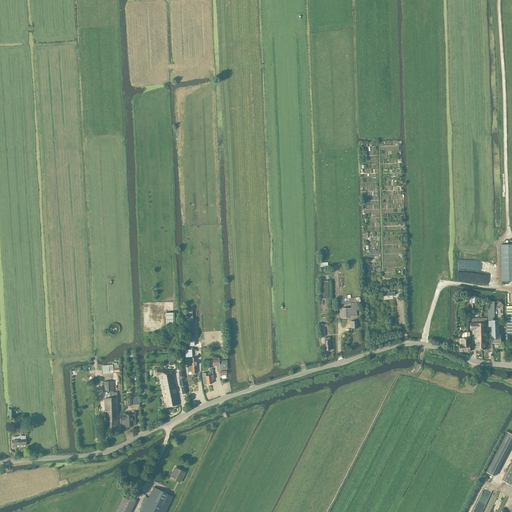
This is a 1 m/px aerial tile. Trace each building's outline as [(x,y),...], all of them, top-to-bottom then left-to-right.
[(511,244),(501,245),(502,281),(511,280),(511,244)] [(329,299),(328,281),(319,282),(320,299),(329,299)] [(349,317),(357,316),(356,310),(360,310),(359,303),(356,304),(356,303),(350,303),(351,308),(342,309),(340,310),(340,318),(349,318),(349,317)] [(174,313),(165,313),(166,328),(175,327),(174,313)] [(499,336),(499,321),(495,321),(488,321),(489,327),(492,327),(492,336),(492,343),(501,343),(501,336),(499,336)] [(481,349),(481,323),(471,324),(471,330),(475,330),(475,350),(481,349)] [(174,339),(174,329),(164,329),(164,339),(174,339)] [(460,352),(471,351),(470,332),(465,333),(465,339),(460,339),(460,352)] [(197,373),(196,358),(195,357),(187,358),(188,371),(192,371),(192,373),(197,373)] [(162,391),(174,388),(170,370),(157,370),(157,375),(159,376),(162,391)] [(211,379),(213,379),(212,372),(210,372),(202,373),(203,384),(212,383),(211,379)] [(103,392),(114,392),(113,381),(103,381),(103,392)] [(178,405),(174,388),(162,391),(164,400),(165,400),(167,407),(178,405)] [(106,428),(118,427),(117,398),(104,398),(106,428)] [(124,414),(120,414),(121,420),(125,420),(125,427),(133,426),(136,425),(135,415),(124,415),(124,414)] [(511,440),(511,433),(508,432),(486,472),(494,476),(511,440)] [(25,436),(11,437),(12,446),(26,445),(25,436)] [(511,461),(502,480),(511,485),(511,461)] [(175,468),(174,467),(170,475),(171,476),(171,475),(174,477),(173,479),(180,482),(185,472),(178,469),(178,470),(174,468),(175,468)] [(165,511),(173,497),(154,487),(141,511),(165,511)] [(128,511),(134,501),(124,495),(115,511),(128,511)]
